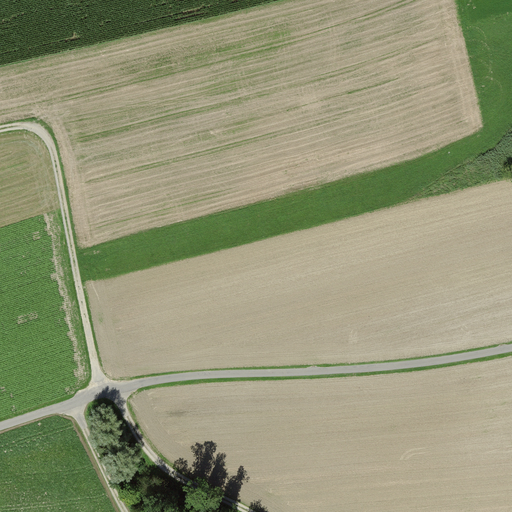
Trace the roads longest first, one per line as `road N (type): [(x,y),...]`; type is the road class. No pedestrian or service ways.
road 1 (unclassified): [(511,348),(353,371),(169,378),(0,426)]
road 2 (track): [(0,130),(44,129),(55,147),(98,370),(137,440),(188,484),(247,511)]
road 3 (track): [(72,402),(127,511)]
